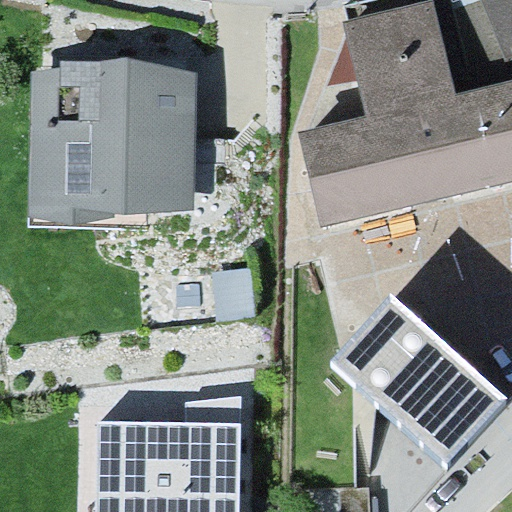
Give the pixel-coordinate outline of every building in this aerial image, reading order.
[(511,0),(492,0),(511,52),(511,0)] [(511,82),(457,95),(436,1),(346,21),(366,111),(303,125),(326,225),(511,183),(511,82)] [(199,77),(32,72),(27,229),(194,234),(199,77)] [(511,405),(511,401),(400,298),(339,364),(453,469),(511,405)] [(244,511),(244,425),(94,426),(94,511),(244,511)]
